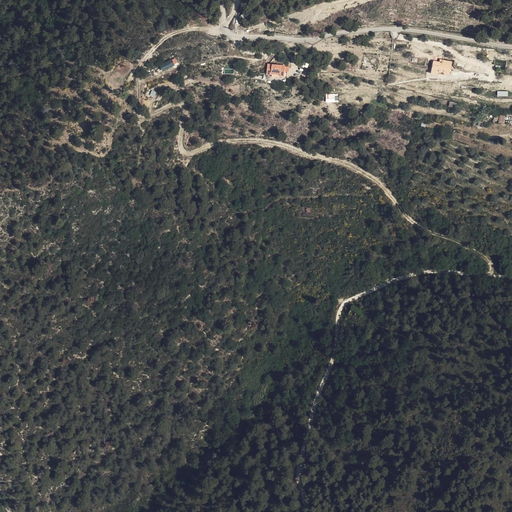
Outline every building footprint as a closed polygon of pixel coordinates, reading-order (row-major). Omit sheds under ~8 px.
[(175,57),(159,65),(162,71),(178,63),(175,57)] [(447,65),(436,62),(435,67),(438,68),(436,78),(443,79),(443,77),(449,79),(449,80),(454,82),(457,68),(447,66),(447,65)] [(289,84),(293,85),(293,80),(293,74),(275,73),(274,83),(280,84),(280,82),(288,82),(289,84)] [(325,94),(326,102),(338,102),(338,93),(325,94)] [(320,214),(321,209),(309,208),(309,220),(322,221),(323,215),(320,214)] [(277,359),(271,353),(259,367),(266,372),(277,359)]
